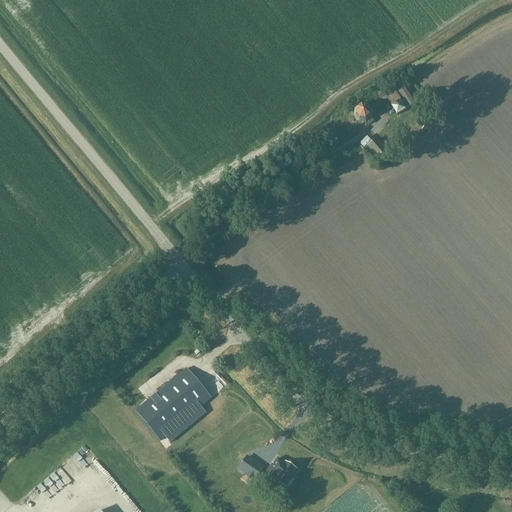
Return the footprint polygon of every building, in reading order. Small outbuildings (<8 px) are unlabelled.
[(390,86),(382,91),(387,99),(397,115),(405,110),(392,88),(390,86)] [(372,119),(372,112),(368,107),(360,105),(354,110),(354,117),(358,122),(367,123),(369,126),(371,124),(369,121),(372,119)] [(381,163),(389,154),(376,140),(367,148),(381,163)] [(211,399),(210,399),(186,369),(156,394),(161,401),(155,406),(150,399),(134,412),(159,442),(211,399)] [(246,456),(237,469),(254,481),(264,468),(246,456)] [(286,487),(297,471),(284,463),(284,464),(277,459),(273,465),(272,464),(261,481),(271,488),(276,480),(286,487)]
